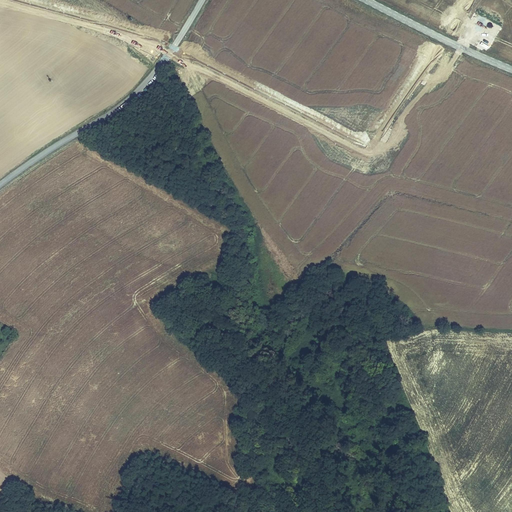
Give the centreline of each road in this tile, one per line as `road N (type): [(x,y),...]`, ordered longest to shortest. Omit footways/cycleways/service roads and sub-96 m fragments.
road 1 (unclassified): [(0,184),(145,83),(202,0)]
road 2 (tertiary): [(511,69),(365,0)]
